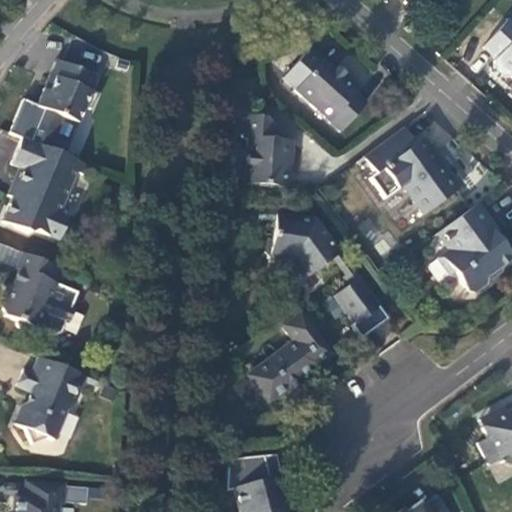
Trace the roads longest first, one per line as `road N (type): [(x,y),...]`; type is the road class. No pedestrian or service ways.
road 1 (residential): [(342,0),(511,151)]
road 2 (residential): [(511,334),(348,448)]
